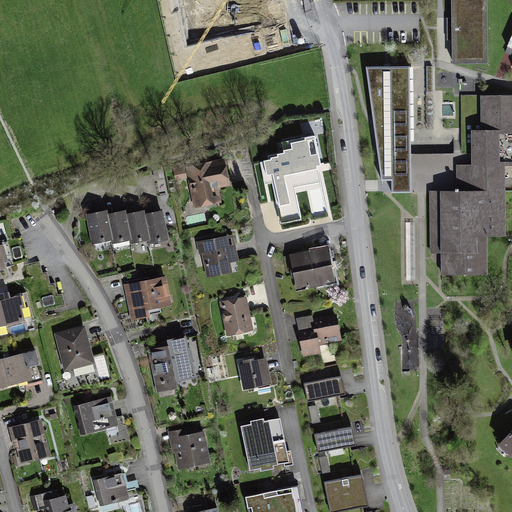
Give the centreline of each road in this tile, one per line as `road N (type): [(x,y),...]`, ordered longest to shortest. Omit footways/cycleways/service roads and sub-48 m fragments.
road 1 (residential): [(166,511),(124,349),(96,288),(43,214)]
road 2 (residential): [(405,511),(384,436),(357,223)]
road 3 (residential): [(357,223),(322,0)]
road 4 (residential): [(263,242),(290,380)]
